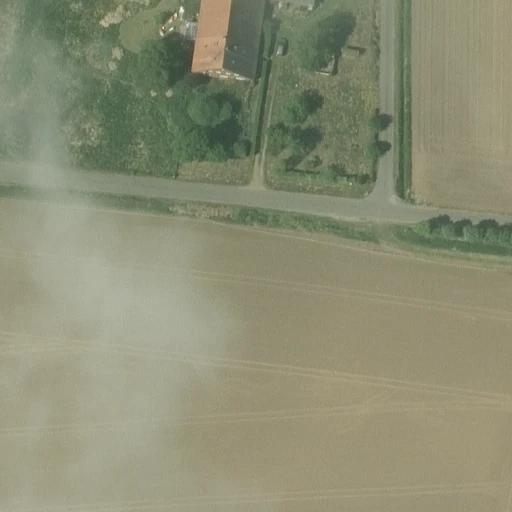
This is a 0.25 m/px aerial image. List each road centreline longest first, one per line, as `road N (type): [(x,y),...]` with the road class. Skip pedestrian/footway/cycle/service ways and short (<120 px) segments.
road 1 (unclassified): [(0,173),(382,211)]
road 2 (unclassified): [(382,211),(385,0)]
road 3 (unclassified): [(382,211),(511,228)]
